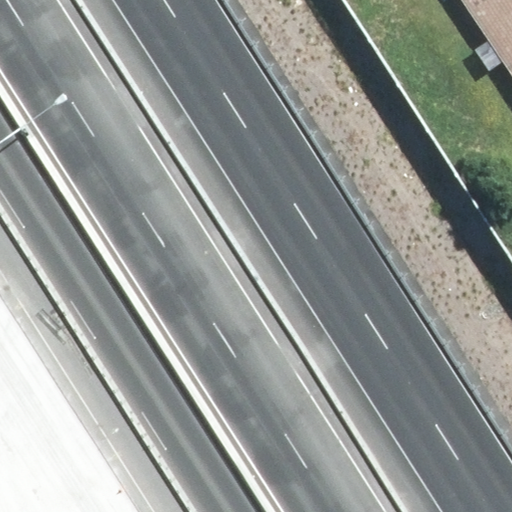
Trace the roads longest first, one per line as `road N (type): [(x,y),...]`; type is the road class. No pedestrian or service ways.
road 1 (motorway): [(75,0),(402,511)]
road 2 (motorway): [(209,511),(0,183)]
